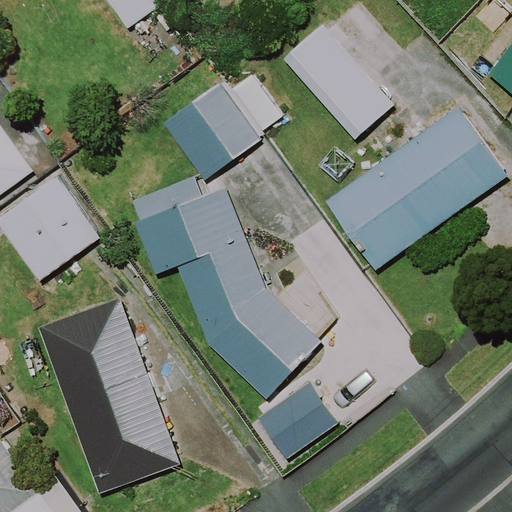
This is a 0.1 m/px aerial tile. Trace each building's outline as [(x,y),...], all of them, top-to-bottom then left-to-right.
[(121,0),(136,21),(160,5),(174,25),(187,16),(176,0),(121,0)] [(405,95),(333,15),(293,50),(365,131),(405,95)] [(511,47),(499,65),(511,74),(511,47)] [(271,131),(230,73),(172,115),(213,172),(271,131)] [(511,173),(511,155),(468,96),(338,193),(391,263),(511,173)] [(0,195),(44,165),(10,118),(0,124),(0,195)] [(112,228),(68,166),(4,211),(49,273),(112,228)] [(213,186),(205,168),(145,192),(150,211),(146,212),(166,266),(189,257),(219,335),(278,392),(333,334),(278,278),(237,177),(213,186)] [(193,456),(135,289),(50,318),(109,485),(193,456)] [(3,420),(0,421),(0,511),(94,511),(96,511),(68,472),(48,486),(3,420)]
